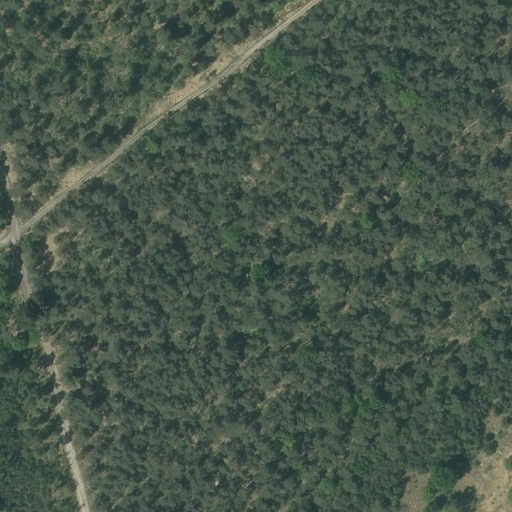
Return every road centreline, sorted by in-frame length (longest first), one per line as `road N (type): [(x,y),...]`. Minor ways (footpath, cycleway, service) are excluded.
road 1 (track): [(14,230),(317,0)]
road 2 (track): [(81,511),(14,230)]
